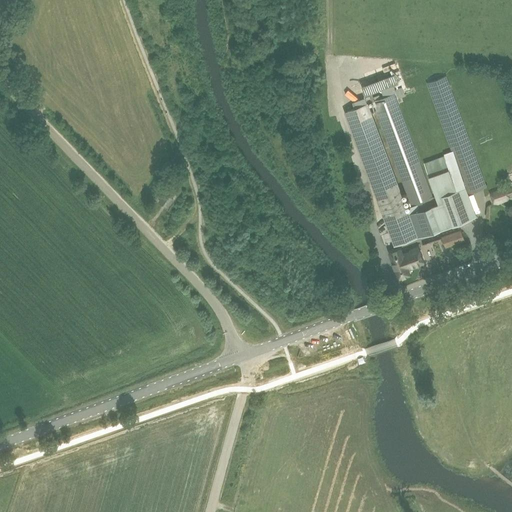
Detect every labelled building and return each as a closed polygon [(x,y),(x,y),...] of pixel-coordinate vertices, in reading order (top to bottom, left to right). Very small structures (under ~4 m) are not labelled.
[(399,71),(365,84),(369,94),(403,80),(399,71)] [(454,183),(449,169),(443,155),(425,162),(437,196),(433,197),(396,98),(375,106),(414,212),(409,214),(368,103),(345,111),(394,245),(467,219),(476,215),(468,193),(486,186),(446,76),(427,83),(463,179),(454,183)] [(411,112),(424,107),(421,99),(408,104),(411,112)] [(498,203),(497,200),(508,196),(506,190),(503,189),(494,192),(492,195),(494,201),(498,203)] [(167,206),(173,197),(165,192),(159,201),(167,206)] [(461,231),(452,234),(455,244),(465,240),(461,231)] [(424,264),(418,247),(410,250),(410,251),(403,254),(401,248),(389,253),(399,278),(410,274),(409,270),(424,264)]
